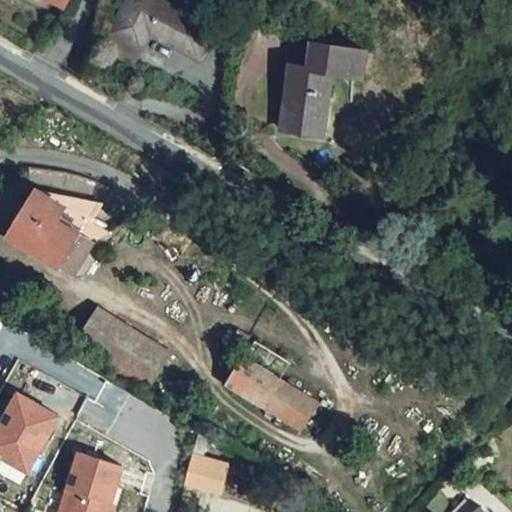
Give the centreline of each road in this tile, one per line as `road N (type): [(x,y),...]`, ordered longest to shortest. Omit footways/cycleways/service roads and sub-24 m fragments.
road 1 (track): [(100,295),(170,331),(222,396),(272,432),(305,446),(336,436),(347,398),(305,323),(150,193)]
road 2 (unclassified): [(0,56),(511,331)]
